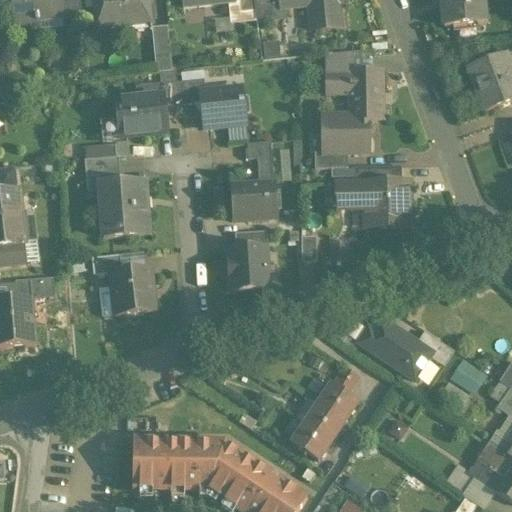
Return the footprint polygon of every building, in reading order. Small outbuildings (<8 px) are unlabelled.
[(11,0),(14,27),(35,25),(36,27),(41,26),(41,24),(62,22),(60,0),(11,0)] [(79,0),(60,0),(62,22),(82,20),(79,0)] [(148,0),(91,0),(95,33),(151,27),(148,0)] [(234,0),(181,0),(182,12),(235,7),(234,0)] [(238,0),(240,17),(254,15),(252,0),(238,0)] [(268,0),(252,0),(254,15),(255,25),(271,23),(268,0)] [(339,0),(279,0),(281,13),(309,10),(311,36),(339,34),(336,8),(340,7),(339,0)] [(440,0),(443,32),(485,28),(482,0),(440,0)] [(167,31),(151,32),(156,77),(159,77),(171,76),(167,31)] [(373,56),(326,60),(326,80),(348,80),(348,78),(374,78),(373,56)] [(511,80),(504,60),(468,74),(484,117),(511,106),(511,80)] [(171,76),(159,77),(160,89),(161,100),(162,100),(163,111),(163,112),(179,110),(176,87),(175,75),(171,76)] [(374,78),(348,78),(348,80),(326,80),(326,100),(349,100),(349,121),(349,124),(349,126),(367,126),(381,126),(381,78),(374,78)] [(203,84),(176,87),(179,110),(200,108),(198,98),(205,97),(203,84)] [(205,97),(198,98),(200,108),(203,134),(245,129),(241,94),(205,97)] [(161,100),(115,105),(119,143),(166,138),(163,112),(163,111),(162,100),(161,100)] [(349,121),(322,122),(322,158),(322,159),(347,159),(363,159),(367,155),(367,126),(349,126),(349,124),(349,121)] [(270,147),(246,150),(247,166),(256,165),(271,164),(270,147)] [(347,173),(347,159),(322,159),(322,158),(314,158),(314,175),(340,174),(347,174),(347,173)] [(118,162),(84,166),(86,198),(99,197),(98,191),(119,189),(118,162)] [(257,190),(231,191),(233,227),(276,224),(274,189),(273,189),(271,164),(256,165),(257,190)] [(29,171),(0,173),(0,198),(18,196),(32,195),(29,171)] [(400,172),(347,173),(347,174),(340,174),(340,183),(353,182),(354,190),(363,190),(363,188),(401,187),(400,172)] [(119,189),(98,191),(99,197),(102,243),(148,240),(145,187),(119,189)] [(401,187),(363,188),(363,190),(364,216),(365,234),(410,233),(408,187),(401,187)] [(353,190),(336,191),(336,217),(364,216),(363,190),(354,190),(353,190)] [(0,198),(0,270),(26,267),(38,265),(35,245),(23,247),(18,196),(0,198)] [(266,237),(234,239),(235,255),(265,253),(266,255),(267,255),(266,237)] [(316,268),(316,242),(301,242),(301,268),(316,268)] [(235,255),(227,256),(230,296),(268,294),(266,255),(265,253),(235,255)] [(346,254),(331,254),(330,266),(345,266),(346,254)] [(121,260),(91,263),(93,280),(110,279),(110,277),(122,276),(121,260)] [(122,276),(110,277),(110,279),(114,321),(154,317),(149,273),(122,276)] [(52,283),(28,285),(30,303),(29,303),(29,304),(31,304),(54,302),(52,283)] [(28,285),(14,286),(16,304),(29,303),(30,303),(28,285)] [(16,304),(0,304),(0,351),(33,349),(32,330),(27,330),(25,305),(29,304),(29,303),(16,304)] [(433,358),(379,323),(371,335),(367,333),(357,348),(414,386),(433,358)] [(477,400),(490,380),(465,364),(452,384),(477,400)] [(511,367),(499,387),(509,394),(511,396),(511,367)] [(344,373),(333,390),(346,399),(358,383),(344,373)] [(451,388),(442,401),(464,415),(472,402),(451,388)] [(333,390),(331,389),(318,409),(344,427),(357,407),(346,399),(333,390)] [(511,396),(509,394),(500,408),(511,416),(511,396)] [(344,427),(318,409),(305,429),(331,447),(344,427)] [(331,447),(305,429),(291,449),(317,467),(331,447)] [(511,452),(493,440),(487,449),(511,465),(511,452)] [(300,511),(306,503),(224,448),(134,446),(133,494),(209,495),(233,511),(300,511)] [(475,482),(457,470),(446,487),(463,499),(475,482)] [(511,470),(494,496),(511,508),(511,470)]
